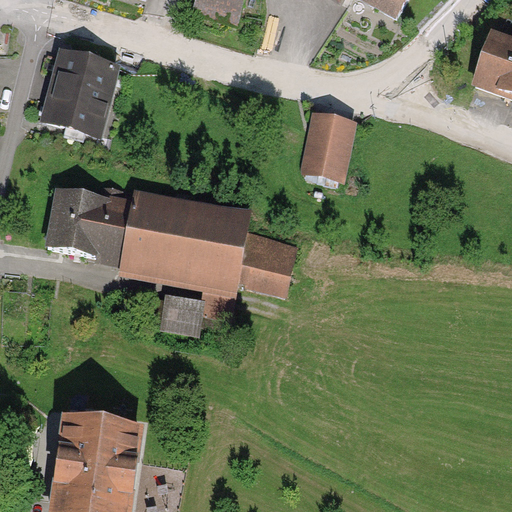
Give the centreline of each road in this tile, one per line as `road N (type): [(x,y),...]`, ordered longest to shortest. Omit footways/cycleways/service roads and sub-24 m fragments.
road 1 (unclassified): [(396,81),(323,87),(41,14)]
road 2 (residential): [(0,182),(41,14)]
road 3 (unclassified): [(396,81),(419,107),(511,149)]
